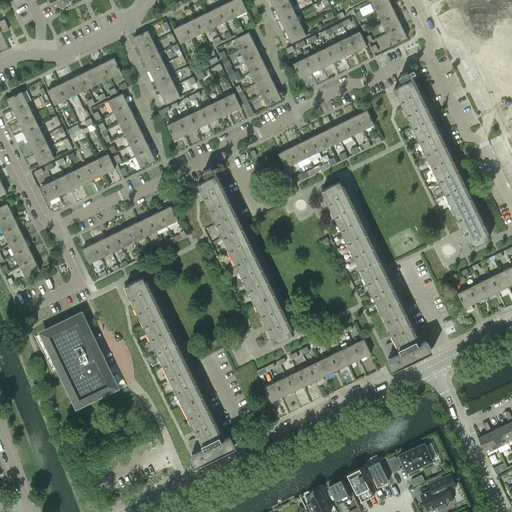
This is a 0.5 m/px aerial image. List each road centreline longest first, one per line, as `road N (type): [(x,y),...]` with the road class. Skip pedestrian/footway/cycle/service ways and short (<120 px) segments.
road 1 (residential): [(64,221),(426,52)]
road 2 (tertiary): [(187,484),(432,365)]
road 3 (residential): [(187,484),(102,329)]
road 4 (residential): [(511,202),(486,149),(466,134),(426,52)]
road 5 (residential): [(37,53),(70,51),(134,19),(148,0)]
road 6 (residential): [(27,308),(79,283),(51,225)]
